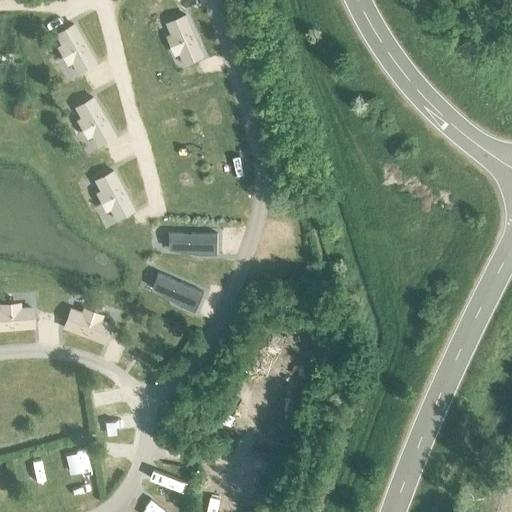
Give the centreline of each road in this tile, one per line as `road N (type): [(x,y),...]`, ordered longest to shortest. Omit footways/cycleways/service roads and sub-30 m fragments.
road 1 (tertiary): [(393,511),(437,397),(511,243)]
road 2 (tertiary): [(511,166),(451,126),(407,82),(357,0)]
